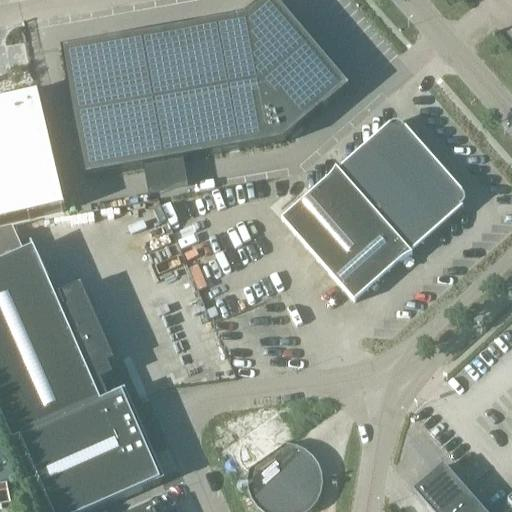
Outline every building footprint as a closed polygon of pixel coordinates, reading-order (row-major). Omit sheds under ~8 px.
[(284,145),(349,90),(272,0),(265,0),(244,18),(61,52),(84,180),(284,145)] [(0,226),(66,211),(40,91),(0,99),(0,226)] [(390,127),(349,163),(342,178),(336,171),(327,182),(281,222),(354,305),(400,264),(412,257),(406,250),(421,246),(463,209),(463,196),(403,128),(390,127)] [(0,265),(0,415),(12,443),(109,401),(101,384),(113,378),(108,367),(114,364),(81,288),(59,298),(65,310),(60,312),(34,251),(0,265)] [(122,395),(109,401),(12,443),(41,511),(96,511),(161,484),(141,439),(147,436),(141,423),(135,426),(122,395)] [(289,448),(298,442),(280,415),(221,457),(239,483),(248,477),(247,479),(247,489),(249,498),(254,507),(258,511),(311,511),(314,510),(319,501),(322,492),(322,482),(320,472),(316,464),(309,457),(301,451),(291,448),(289,448)] [(482,511),(443,468),(413,494),(428,511),(482,511)] [(0,486),(0,505),(9,504),(6,486),(0,486)]
